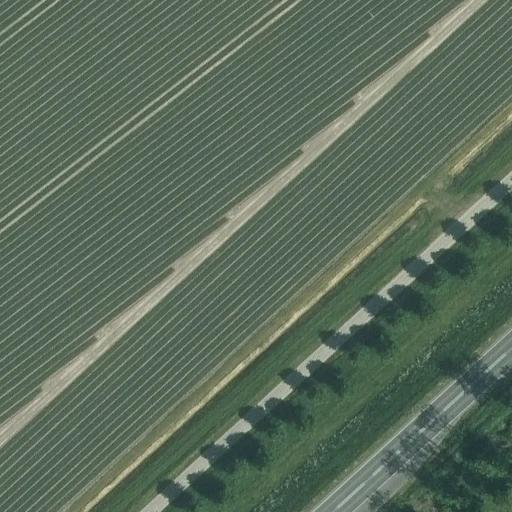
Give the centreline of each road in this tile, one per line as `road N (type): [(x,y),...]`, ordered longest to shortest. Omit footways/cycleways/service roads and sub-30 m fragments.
road 1 (unclassified): [(148,511),(511,179)]
road 2 (trunk): [(325,511),(511,342)]
